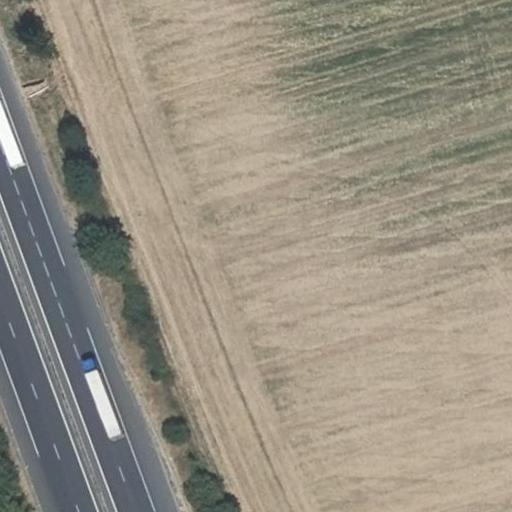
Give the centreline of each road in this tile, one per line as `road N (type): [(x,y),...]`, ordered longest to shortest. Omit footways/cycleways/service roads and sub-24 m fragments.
road 1 (motorway): [(135,511),(0,139)]
road 2 (motorway): [(0,299),(77,511)]
